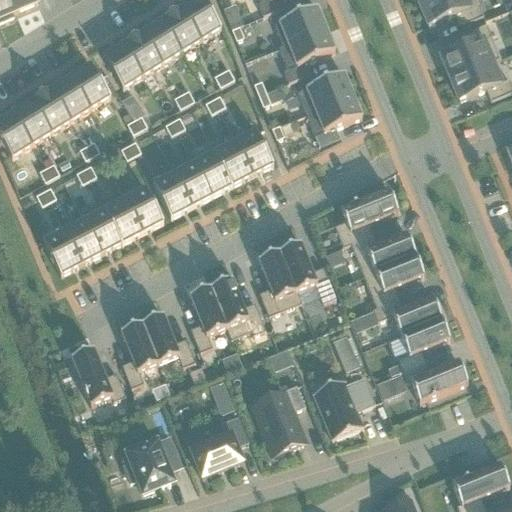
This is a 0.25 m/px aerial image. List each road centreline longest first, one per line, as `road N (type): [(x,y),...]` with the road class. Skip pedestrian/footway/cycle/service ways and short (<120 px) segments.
road 1 (residential): [(404,153),(85,324)]
road 2 (residential): [(412,173),(511,417)]
road 3 (residential): [(438,445),(213,511)]
road 4 (residential): [(451,158),(385,0)]
road 5 (residential): [(342,0),(404,153)]
road 6 (residential): [(511,309),(451,158)]
road 7 (residential): [(438,445),(321,511)]
